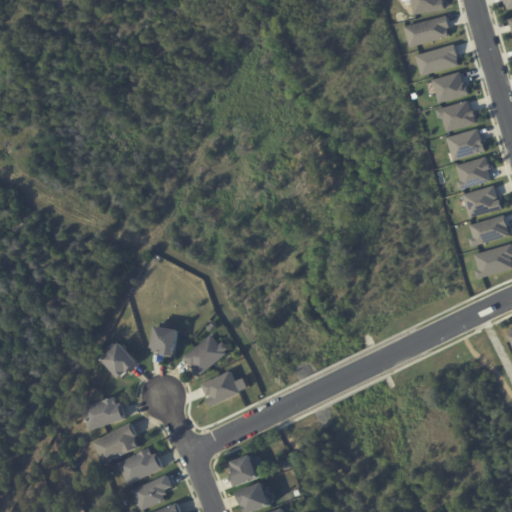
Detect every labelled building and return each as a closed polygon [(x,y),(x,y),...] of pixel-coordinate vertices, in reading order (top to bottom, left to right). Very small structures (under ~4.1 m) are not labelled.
[(442,10),(441,0),(411,0),(413,13),(442,10)] [(511,0),(503,0),(506,10),(511,8),(511,0)] [(405,26),(446,14),(450,26),(447,27),(449,35),(411,46),(405,26)] [(422,75),(459,64),(457,59),(458,58),(457,54),(458,54),(454,43),(416,54),(422,75)] [(468,95),(461,71),(433,80),(440,103),(468,95)] [(446,132),(476,123),(469,100),(439,109),(446,132)] [(486,150),(454,160),(447,137),(478,128),(486,150)] [(457,164),(487,156),(491,168),(488,169),(491,181),(460,189),(458,180),(461,179),(457,164)] [(471,217),(503,209),(500,198),(498,198),(495,186),(464,194),(471,217)] [(473,244),(509,238),(506,217),(470,223),(473,244)] [(476,269),(480,268),(476,254),(511,242),(511,267),(479,278),(476,269)] [(217,326),(212,332),(209,330),(213,324),(217,326)] [(180,330),(175,357),(163,355),(164,352),(153,350),(154,348),(152,348),(157,326),(180,330)] [(218,341),(220,345),(224,342),(230,349),(226,352),(228,354),(202,376),(195,367),(193,369),(185,358),(213,335),(218,341)] [(139,365),(136,367),(135,366),(129,373),(128,372),(121,379),(103,360),(121,343),(140,363),(139,365)] [(244,377),(236,381),(231,371),(201,384),(211,406),(249,389),(244,377)] [(123,405),(127,420),(89,432),(82,408),(116,397),(119,405),(123,404),(123,405)] [(133,426),(139,436),(136,438),(141,447),(105,465),(94,443),(132,424),(133,426)] [(159,455),(165,468),(130,486),(119,464),(151,448),(154,456),(158,454),(159,455)] [(254,458),(261,476),(237,484),(232,471),(235,470),(233,465),(235,464),(234,458),(252,452),(254,458)] [(283,462),(288,460),(291,467),(285,469),(283,462)] [(169,477),(174,488),(168,491),(169,494),(165,496),(168,501),(143,511),(134,491),(168,476),(169,477)] [(273,494),(270,495),(273,504),(251,511),(248,511),(245,504),(244,504),(239,490),(264,481),(267,488),(270,486),(273,494)] [(81,511),(78,505),(85,502),(88,511),(81,511)]
